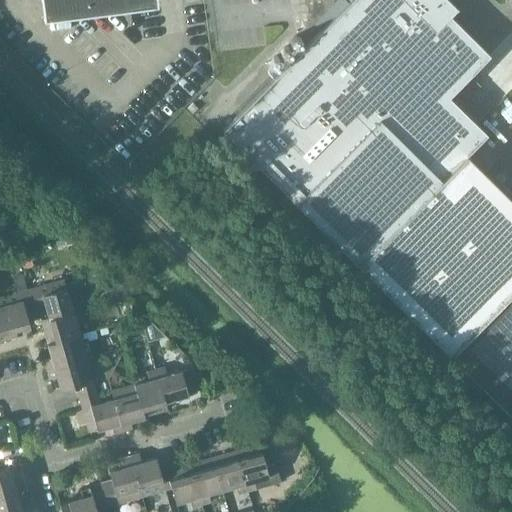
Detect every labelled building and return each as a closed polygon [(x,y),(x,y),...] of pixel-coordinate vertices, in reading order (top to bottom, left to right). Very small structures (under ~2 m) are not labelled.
[(41,0),(44,22),(127,12),(125,0),(41,0)] [(487,134),(448,96),(490,55),(450,16),(456,9),(457,9),(458,8),(457,7),(456,7),(449,0),(350,0),(222,130),(358,264),(487,134)] [(68,222),(39,230),(43,245),(72,237),(68,222)] [(23,235),(14,238),(20,258),(23,270),(33,267),(31,260),(35,259),(30,243),(26,244),(23,235)] [(114,277),(107,284),(116,293),(124,286),(114,277)] [(32,289),(37,307),(45,305),(49,318),(73,312),(73,311),(64,280),(32,289)] [(20,292),(0,298),(0,310),(8,339),(17,337),(15,329),(29,325),(20,292)] [(511,292),(450,356),(511,416),(511,292)] [(49,318),(41,320),(47,344),(80,335),(76,321),(84,318),(81,309),(73,311),(73,312),(49,318)] [(0,341),(8,339),(0,310),(0,341)] [(150,320),(142,323),(146,334),(148,342),(166,337),(150,320)] [(95,330),(80,335),(82,341),(89,339),(89,340),(98,338),(95,330)] [(80,335),(47,344),(52,358),(43,360),(46,369),(86,358),(82,341),(80,335)] [(78,394),(95,389),(86,358),(46,369),(49,378),(57,376),(61,390),(76,386),(78,394)] [(156,370),(165,402),(196,393),(190,369),(167,375),(165,367),(156,370)] [(135,384),(144,417),(168,410),(165,402),(156,370),(146,372),(149,381),(135,384)] [(114,399),(123,431),(132,429),(130,420),(144,417),(135,384),(111,391),(113,399),(114,399)] [(114,399),(113,399),(99,403),(97,395),(80,400),(89,432),(112,426),(114,434),(123,431),(114,399)] [(273,433),(284,454),(298,447),(287,425),(273,433)] [(273,459),(264,461),(260,444),(236,451),(247,491),(280,482),(273,459)] [(238,494),(247,491),(236,451),(213,458),(222,490),(236,486),(238,494)] [(142,497),(165,490),(156,458),(142,462),(139,454),(130,456),(142,497)] [(100,484),(107,507),(142,497),(130,456),(121,459),(123,467),(109,471),(111,480),(100,484)] [(208,494),(222,490),(213,458),(190,464),(201,505),(210,502),(208,494)] [(201,505),(190,464),(166,471),(175,503),(190,499),(192,507),(201,505)] [(0,496),(24,489),(22,480),(14,482),(10,468),(0,470),(0,496)] [(60,504),(61,511),(96,511),(96,510),(107,507),(100,484),(80,489),(82,498),(68,502),(60,504)] [(24,489),(0,496),(0,511),(22,511),(19,501),(27,499),(24,489)]
